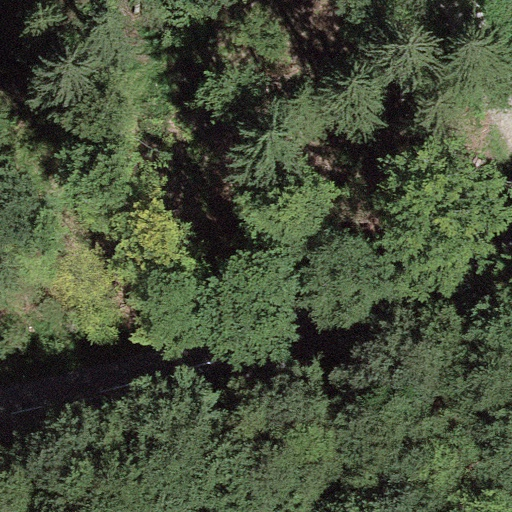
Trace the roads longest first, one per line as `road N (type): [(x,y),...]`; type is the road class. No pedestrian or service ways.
road 1 (tertiary): [(0,411),(511,274)]
road 2 (track): [(449,0),(511,125)]
